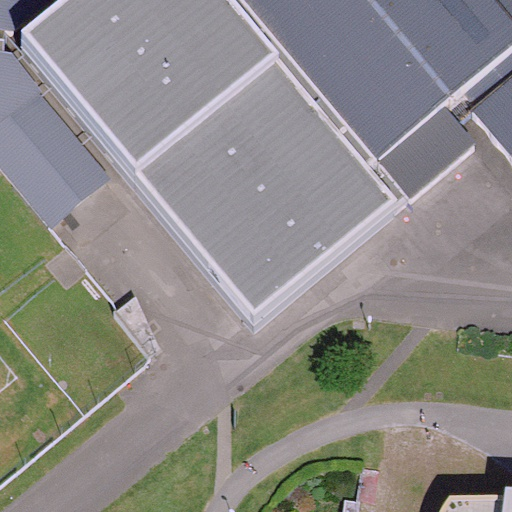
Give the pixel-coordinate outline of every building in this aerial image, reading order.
[(0,0),(0,45),(7,46),(62,0),(0,0)] [(256,338),(411,208),(397,192),(381,173),(237,0),(91,0),(23,57),(256,338)] [(237,0),(381,173),(397,192),(462,137),(446,118),(472,96),(489,114),(505,99),(511,89),(511,61),(461,0),(237,0)] [(511,0),(461,0),(511,61),(511,0)] [(0,176),(50,236),(108,187),(11,75),(7,75),(0,74),(0,176)] [(511,89),(505,99),(489,114),(480,122),(511,159),(511,158),(511,89)] [(411,208),(476,153),(462,137),(397,192),(411,208)]
